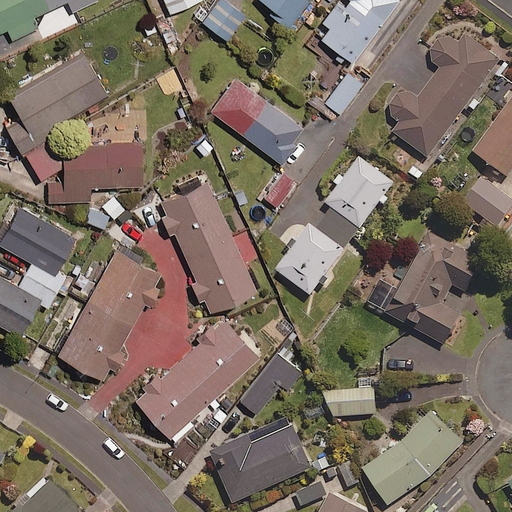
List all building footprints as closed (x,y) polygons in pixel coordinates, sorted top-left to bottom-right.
[(49,4),(46,0),(0,0),(0,26),(6,24),(11,36),(37,24),(32,11),(49,4)] [(186,0),(165,0),(169,8),(186,0)] [(244,10),(230,0),(213,0),(201,17),(225,35),(244,10)] [(302,0),(268,0),(271,2),(268,6),(287,20),(302,0)] [(339,57),(344,50),(351,56),(392,0),(334,0),(321,18),(329,23),(321,33),(337,45),(332,52),(339,57)] [(459,40),(443,28),(425,52),(441,65),(418,96),(403,85),(386,107),(402,119),(394,129),(428,154),(504,53),(469,27),(459,40)] [(270,41),(255,61),(267,70),(282,49),(270,41)] [(104,85),(81,46),(6,89),(19,111),(4,120),(18,144),(51,125),(47,118),(104,85)] [(362,76),(347,66),(324,98),(339,109),(362,76)] [(300,123),(234,73),(209,105),(280,158),(293,141),(289,138),(300,123)] [(511,167),(511,96),(475,147),(508,173),(511,167)] [(61,177),(46,177),(47,198),(89,197),(88,181),(141,180),(139,132),(60,134),(61,155),(47,135),(24,151),(41,175),(61,161),(61,177)] [(326,199),(360,225),(394,179),(360,154),(326,199)] [(282,166),(263,195),(276,204),(296,176),(282,166)] [(229,232),(223,218),(203,173),(159,193),(165,207),(156,211),(165,231),(174,227),(195,274),(190,277),(198,296),(203,294),(208,304),(252,285),(229,232)] [(511,204),(511,197),(482,174),(463,197),(497,224),(511,204)] [(53,288),(62,293),(72,276),(54,266),(73,232),(17,201),(0,231),(0,239),(31,257),(23,271),(53,288)] [(106,210),(88,203),(83,216),(101,223),(106,210)] [(223,218),(229,232),(247,224),(241,210),(223,218)] [(345,246),(310,221),(277,266),(311,291),(345,246)] [(511,224),(503,237),(511,242),(511,224)] [(482,259),(429,230),(385,310),(444,342),(461,311),(443,301),(453,283),(466,289),(482,259)] [(107,363),(111,365),(121,347),(117,345),(142,297),(147,300),(158,281),(153,278),(159,267),(114,243),(57,349),(101,373),(107,363)] [(53,288),(23,271),(17,281),(0,271),(0,319),(18,330),(37,297),(46,302),(53,288)] [(191,419),(187,415),(206,397),(213,405),(219,400),(212,392),(258,351),(224,313),(215,321),(211,317),(194,332),(198,336),(161,369),(157,365),(141,379),(145,384),(134,393),(172,436),(191,419)] [(287,356),(293,350),(281,340),(235,393),(255,410),(278,383),(282,387),(299,367),(287,356)] [(375,386),(371,386),(371,376),(358,376),(359,386),(324,388),(325,413),(376,411),(375,386)] [(365,465),(389,500),(430,473),(463,440),(433,410),(404,439),(365,465)] [(211,449),(233,500),(308,467),(311,473),(329,465),(324,453),(310,460),(289,414),(211,449)] [(76,511),(78,510),(43,474),(13,503),(16,506),(9,511),(76,511)] [(301,504),(329,490),(322,477),(295,491),(301,504)] [(368,511),(329,490),(317,511),(368,511)]
